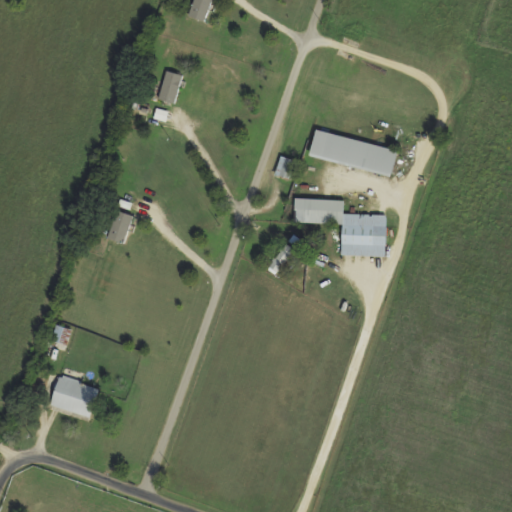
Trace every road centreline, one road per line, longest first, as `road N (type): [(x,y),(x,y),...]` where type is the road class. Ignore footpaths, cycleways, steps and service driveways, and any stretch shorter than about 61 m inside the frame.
road 1 (residential): [(138,498),(318,0)]
road 2 (residential): [(0,477),(23,460),(43,461),(179,511)]
